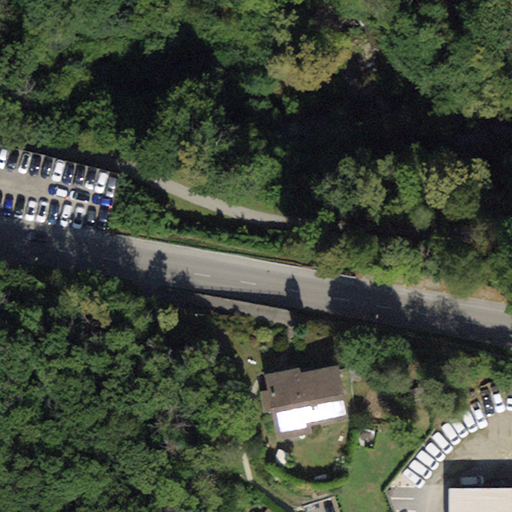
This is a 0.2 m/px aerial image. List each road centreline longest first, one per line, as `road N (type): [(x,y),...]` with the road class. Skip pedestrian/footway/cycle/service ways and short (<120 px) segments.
road 1 (secondary): [(511,331),(0,240)]
road 2 (unknown): [(432,511),(441,455),(511,442)]
